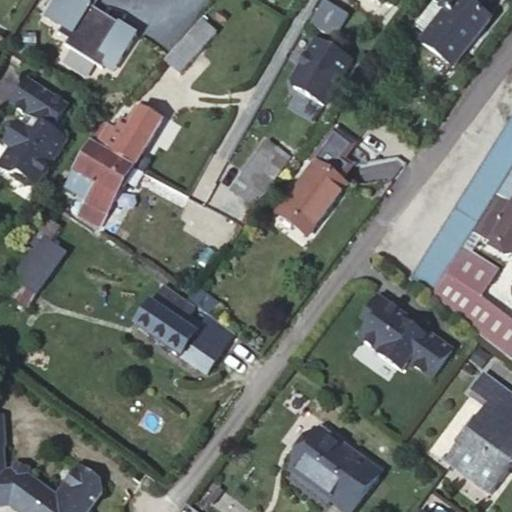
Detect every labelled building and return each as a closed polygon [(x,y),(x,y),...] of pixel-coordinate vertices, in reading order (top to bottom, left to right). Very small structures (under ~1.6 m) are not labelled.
[(96,0),(55,0),(44,17),(60,27),(56,34),(66,40),(63,45),(101,69),(102,66),(107,58),(117,63),(135,35),(91,8),(96,0)] [(443,13),(424,36),(419,44),(451,68),(487,20),(461,0),(444,0),(438,9),(443,13)] [(323,2),(310,22),(323,32),(326,27),(335,32),(345,16),(323,2)] [(413,27),(424,36),(443,13),(438,9),(431,3),(413,27)] [(212,37),(198,24),(163,64),(177,77),(212,37)] [(326,27),(323,32),(339,43),(343,38),(335,32),(326,27)] [(34,34),(22,34),(22,48),(33,49),(34,34)] [(291,85),(321,105),(349,62),(316,39),(305,54),(306,55),(300,64),(299,64),(290,78),(291,85)] [(107,58),(102,66),(111,72),(117,63),(107,58)] [(12,105),(27,114),(31,117),(27,125),(22,123),(20,121),(5,145),(10,149),(0,167),(0,168),(14,177),(23,176),(40,186),(68,139),(52,129),(67,102),(28,78),(12,105)] [(114,133),(101,125),(87,142),(88,145),(132,170),(140,156),(159,122),(135,108),(121,129),(118,126),(114,133)] [(31,117),(27,114),(22,123),(27,125),(31,117)] [(511,168),(511,115),(408,280),(433,293),(460,250),(511,168)] [(304,167),(307,169),(278,211),(282,214),(281,214),(308,234),(342,187),(336,182),(345,171),(336,165),(347,150),(326,136),(304,167)] [(287,158),(265,142),(229,190),(252,206),(287,158)] [(132,170),(88,145),(63,187),(84,201),(76,217),(97,229),(124,183),(132,170)] [(132,170),(142,175),(150,162),(140,156),(132,170)] [(134,188),(142,175),(132,170),(124,183),(134,188)] [(511,203),(511,173),(498,199),(499,199),(511,206),(511,203)] [(488,242),(511,206),(499,199),(478,235),(488,242)] [(511,203),(511,206),(488,242),(510,257),(511,253),(511,203)] [(31,233),(23,247),(5,277),(33,296),(62,255),(31,233)] [(483,339),(506,357),(511,350),(511,324),(479,299),(496,274),(460,250),(433,293),(431,298),(483,339)] [(203,375),(234,333),(207,315),(195,333),(178,323),(191,305),(165,287),(152,305),(152,304),(136,326),(179,357),(179,358),(203,375)] [(215,303),(195,289),(187,300),(207,315),(215,303)] [(408,322),(410,316),(380,293),(365,311),(370,316),(357,333),(377,349),(376,350),(398,367),(405,359),(427,376),(450,348),(437,338),(431,340),(408,322)] [(437,338),(410,316),(408,322),(431,340),(437,338)] [(511,397),(483,376),(470,393),(490,408),(487,411),(479,421),(458,449),(452,459),(448,464),(489,496),(511,464),(511,397)] [(490,408),(470,393),(467,397),(487,411),(490,408)] [(458,449),(479,421),(472,416),(451,443),(458,449)] [(316,433),(304,448),(312,454),(296,475),(346,511),(350,511),(376,476),(316,433)] [(312,454),(304,448),(290,470),(296,475),(312,454)] [(441,460),(448,464),(452,459),(446,455),(441,460)] [(7,462),(5,468),(22,474),(25,468),(7,462)] [(22,474),(5,468),(0,468),(0,504),(5,503),(18,511),(88,511),(86,510),(99,492),(97,483),(75,468),(54,498),(22,474)]
